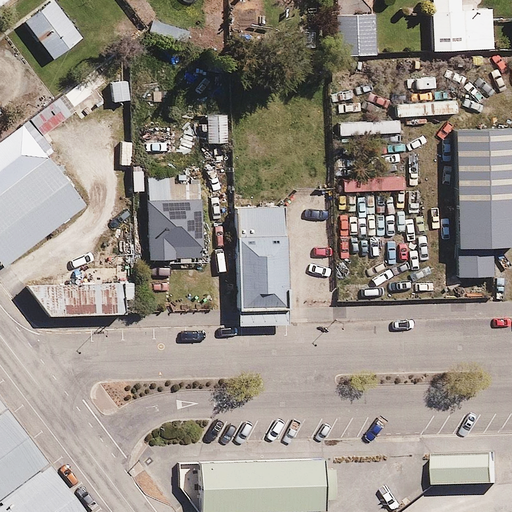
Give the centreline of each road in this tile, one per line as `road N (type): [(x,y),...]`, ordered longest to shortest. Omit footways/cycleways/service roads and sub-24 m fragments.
road 1 (residential): [(41,391),(101,363),(511,348)]
road 2 (residential): [(511,398),(179,404),(133,417),(89,450)]
